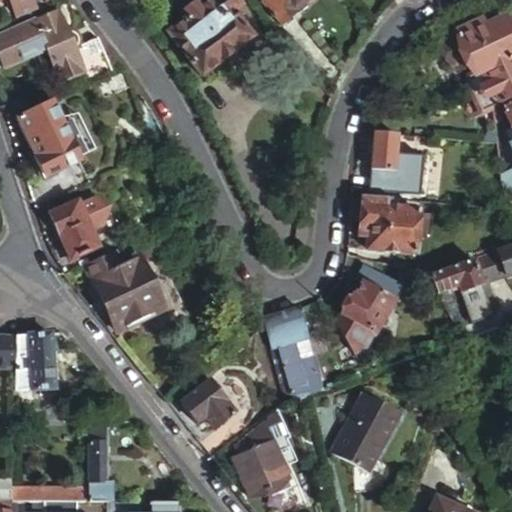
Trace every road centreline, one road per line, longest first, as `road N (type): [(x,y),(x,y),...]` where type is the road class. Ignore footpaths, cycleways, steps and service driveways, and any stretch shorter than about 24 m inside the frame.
road 1 (residential): [(427,0),(413,6),(364,72),(342,127),(320,272),(306,289),(286,290),(249,256),(167,86),(101,0)]
road 2 (residential): [(37,292),(73,324),(224,511)]
road 3 (residential): [(0,163),(37,292)]
